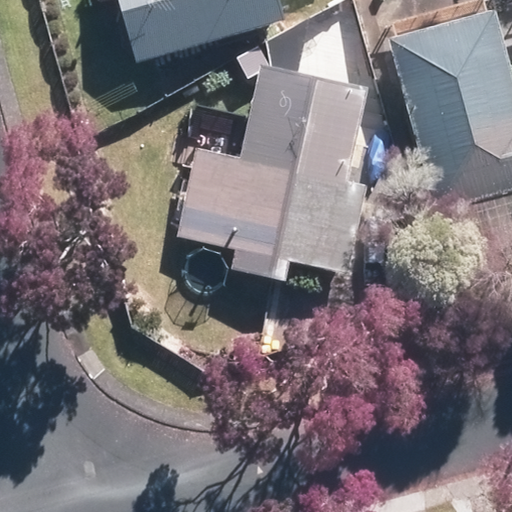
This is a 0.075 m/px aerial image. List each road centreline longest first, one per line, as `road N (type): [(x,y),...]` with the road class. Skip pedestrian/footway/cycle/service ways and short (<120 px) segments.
road 1 (residential): [(119,511),(511,404)]
road 2 (residential): [(0,315),(52,511)]
